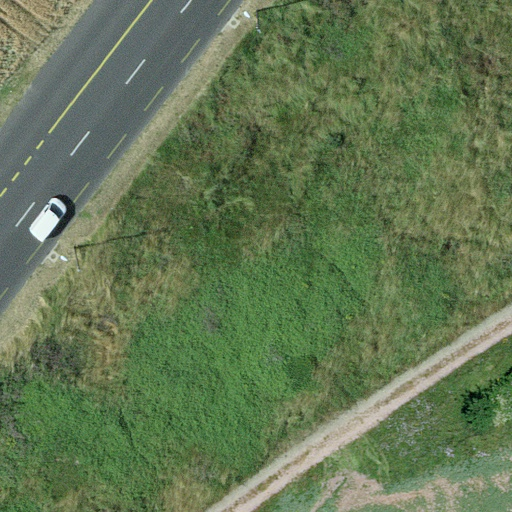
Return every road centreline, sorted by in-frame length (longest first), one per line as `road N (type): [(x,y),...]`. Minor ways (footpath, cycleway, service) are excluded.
road 1 (track): [(224,511),(511,312)]
road 2 (primary): [(0,233),(178,0)]
